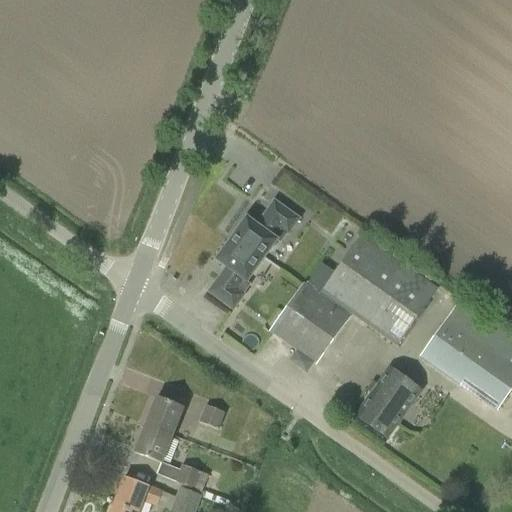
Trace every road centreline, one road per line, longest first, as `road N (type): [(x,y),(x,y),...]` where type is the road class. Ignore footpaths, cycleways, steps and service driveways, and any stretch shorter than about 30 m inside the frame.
road 1 (unclassified): [(434,511),(135,285)]
road 2 (tertiary): [(135,285),(243,0)]
road 3 (tertiary): [(41,511),(135,285)]
road 4 (unclassified): [(135,285),(0,188)]
